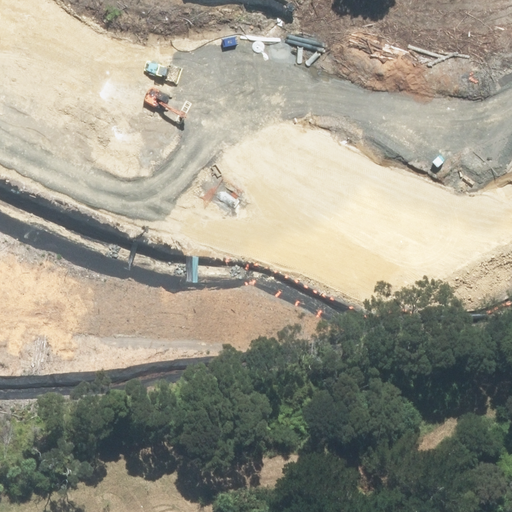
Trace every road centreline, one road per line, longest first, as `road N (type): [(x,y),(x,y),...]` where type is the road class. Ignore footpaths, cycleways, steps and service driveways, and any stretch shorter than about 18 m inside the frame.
road 1 (trunk): [(0,210),(511,46)]
road 2 (trunk): [(511,93),(0,254)]
